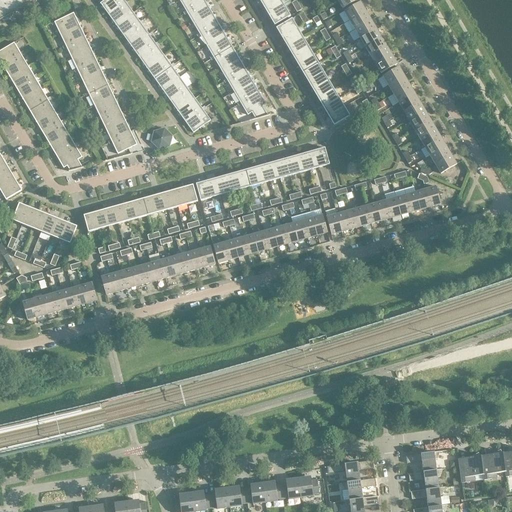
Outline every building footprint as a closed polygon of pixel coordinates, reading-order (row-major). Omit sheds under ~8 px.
[(31,2),(29,0),(0,0),(0,5),(7,17),(17,11),(17,10),(21,8),(31,2)] [(104,0),(100,4),(108,15),(128,0),(127,0),(125,0),(125,1),(124,0),(104,0)] [(129,2),(128,0),(108,15),(116,25),(133,13),(126,3),(129,2)] [(205,1),(204,0),(181,0),(180,1),(186,11),(183,13),(184,14),(205,1)] [(285,7),(280,0),(276,0),(264,8),(269,16),(285,7)] [(357,0),(337,0),(343,9),(357,0)] [(212,13),(205,1),(184,14),(185,15),(187,14),(193,24),(212,13)] [(366,11),(360,2),(344,12),(350,21),(366,11)] [(290,16),(285,7),(269,16),(274,26),(290,16)] [(371,20),(366,11),(350,21),(355,30),(371,20)] [(74,13),(66,16),(51,24),(52,25),(55,24),(60,35),(79,25),(74,13)] [(140,22),(133,13),(116,25),(123,36),(143,22),(143,21),(140,22)] [(219,24),(212,13),(193,24),(199,34),(197,35),(197,37),(219,24)] [(297,28),(292,19),(276,28),(282,37),(297,28)] [(376,29),(371,20),(355,30),(360,38),(376,29)] [(144,23),(143,22),(123,36),(131,47),(149,34),(142,25),(144,23)] [(225,35),(219,24),(197,37),(198,38),(201,36),(207,46),(225,35)] [(85,37),(79,25),(60,35),(65,45),(62,47),(63,48),(85,37)] [(303,37),(297,28),(282,37),(287,46),(303,37)] [(381,38),(376,29),(360,38),(365,47),(381,38)] [(155,44),(149,34),(131,47),(139,58),(159,43),(158,42),(155,44)] [(232,47),(225,35),(207,46),(213,57),(210,58),(211,59),(232,47)] [(91,49),(85,37),(63,48),(64,49),(66,48),(72,58),(91,49)] [(308,46),(303,37),(287,46),(292,55),(308,46)] [(386,46),(381,38),(365,47),(370,56),(386,46)] [(20,53),(14,43),(0,51),(0,61),(2,66),(24,53),(23,52),(20,53)] [(160,44),(159,43),(139,58),(147,68),(164,56),(157,46),(160,44)] [(313,54),(308,46),(292,55),(297,64),(313,54)] [(392,55),(386,46),(370,56),(376,65),(392,55)] [(239,58),(232,47),(211,59),(212,61),(214,59),(220,69),(239,58)] [(97,61),(91,49),(72,58),(77,69),(74,70),(74,72),(97,61)] [(24,54),(24,53),(2,66),(9,77),(28,66),(22,56),(24,54)] [(318,63),(313,54),(297,64),(302,73),(318,63)] [(397,64),(392,55),(376,65),(381,74),(397,64)] [(171,65),(164,56),(147,68),(154,79),(174,65),(173,64),(171,65)] [(246,70),(239,58),(220,69),(226,79),(224,81),(225,82),(246,70)] [(102,73),(97,61),(74,72),(75,73),(78,72),(83,82),(102,73)] [(324,72),(318,63),(302,73),(308,81),(324,72)] [(175,66),(174,65),(154,79),(162,90),(180,77),(173,68),(175,66)] [(34,76),(28,66),(9,77),(16,88),(37,76),(36,74),(34,76)] [(404,76),(399,67),(383,76),(388,86),(404,76)] [(252,81),(246,70),(225,82),(225,84),(228,82),(234,92),(252,81)] [(329,81),(324,72),(308,81),(313,90),(329,81)] [(108,85),(102,73),(83,82),(88,93),(85,94),(86,96),(108,85)] [(38,77),(37,76),(16,88),(23,100),(41,89),(35,79),(38,77)] [(409,85),(404,76),(388,86),(393,95),(409,85)] [(186,87),(180,77),(162,90),(170,101),(190,86),(189,85),(186,87)] [(259,93),(252,81),(234,92),(240,102),(237,104),(238,105),(259,93)] [(334,90),(329,81),(313,90),(318,99),(334,90)] [(114,97),(108,85),(86,96),(87,97),(89,96),(94,106),(114,97)] [(414,94),(409,85),(393,95),(399,103),(414,94)] [(191,88),(190,86),(170,101),(178,111),(195,99),(188,89),(191,88)] [(47,99),(41,89),(23,100),(29,111),(51,99),(50,97),(47,99)] [(339,98),(334,90),(318,99),(323,108),(339,98)] [(266,104),(259,93),(238,105),(239,106),(241,105),(248,115),(252,113),(256,119),(268,116),(262,107),(266,104)] [(420,103),(414,94),(399,103),(404,112),(420,103)] [(120,109),(114,97),(94,106),(100,117),(97,118),(97,120),(120,109)] [(344,107),(339,98),(323,108),(328,117),(344,107)] [(51,100),(51,99),(29,111),(36,123),(55,112),(49,101),(51,100)] [(202,108),(195,99),(178,111),(185,122),(205,108),(204,107),(202,108)] [(425,111),(420,103),(404,112),(409,121),(425,111)] [(350,116),(344,107),(328,117),(334,126),(350,116)] [(206,109),(205,108),(185,122),(193,133),(211,121),(204,111),(206,109)] [(125,121),(120,109),(97,120),(98,121),(101,120),(106,130),(125,121)] [(430,120),(425,111),(409,121),(414,130),(430,120)] [(61,122),(55,112),(36,123),(43,134),(64,121),(63,120),(61,122)] [(435,129),(430,120),(414,130),(420,139),(435,129)] [(65,123),(64,121),(43,134),(50,145),(68,134),(62,124),(65,123)] [(131,133),(125,121),(106,130),(111,141),(108,142),(109,143),(131,133)] [(441,138),(435,129),(420,139),(425,147),(441,138)] [(165,130),(162,131),(155,133),(152,143),(160,151),(170,148),(173,138),(165,130)] [(137,145),(131,133),(109,143),(110,145),(112,143),(118,154),(137,145)] [(74,144),(68,134),(50,145),(56,157),(78,144),(77,143),(74,144)] [(446,147),(441,138),(425,147),(430,156),(446,147)] [(78,145),(78,144),(56,157),(63,168),(67,166),(70,171),(83,168),(78,160),(82,158),(76,147),(78,145)] [(451,155),(446,147),(430,156),(435,165),(451,155)] [(325,148),(314,151),(319,168),(329,165),(325,148)] [(319,168),(314,151),(305,154),(309,171),(319,168)] [(309,171),(305,154),(295,157),(300,173),(309,171)] [(457,165),(451,155),(435,165),(441,174),(445,171),(446,173),(453,169),(452,168),(457,165)] [(300,173),(295,157),(285,159),(290,176),(300,173)] [(290,176),(285,159),(275,162),(280,179),(290,176)] [(280,179),(275,162),(265,165),(270,182),(280,179)] [(0,179),(11,173),(6,164),(0,167),(0,179)] [(270,182),(265,165),(255,168),(260,184),(270,182)] [(260,184),(255,168),(245,170),(250,187),(260,184)] [(250,187),(245,170),(236,173),(240,190),(250,187)] [(16,182),(11,173),(0,179),(0,190),(0,191),(16,182)] [(240,190),(236,173),(226,176),(230,193),(240,190)] [(230,193),(226,176),(216,179),(221,195),(230,193)] [(221,195),(216,179),(206,181),(211,198),(221,195)] [(211,198),(206,181),(196,184),(201,201),(211,198)] [(22,191),(16,182),(0,191),(6,201),(22,191)] [(198,202),(193,185),(183,188),(187,205),(198,202)] [(436,187),(425,190),(430,208),(441,205),(439,199),(441,199),(439,192),(437,192),(436,187)] [(187,205),(183,188),(173,191),(177,207),(187,205)] [(430,208),(425,190),(415,193),(420,210),(430,208)] [(177,207),(173,191),(163,194),(168,210),(177,207)] [(420,210),(415,193),(406,195),(411,213),(420,210)] [(168,210),(163,194),(153,196),(158,213),(168,210)] [(411,213),(406,195),(396,198),(401,216),(411,213)] [(158,213),(153,196),(143,199),(148,216),(158,213)] [(401,216),(396,198),(386,201),(391,219),(401,216)] [(148,216),(143,199),(133,202),(138,219),(148,216)] [(391,219),(386,201),(376,204),(381,221),(391,219)] [(138,219),(133,202),(123,205),(128,221),(138,219)] [(12,221),(22,225),(29,208),(19,204),(12,221)] [(381,221),(376,204),(366,206),(371,224),(381,221)] [(128,221),(123,205),(114,207),(118,224),(128,221)] [(371,224),(366,206),(356,209),(361,227),(371,224)] [(118,224),(114,207),(104,210),(108,227),(118,224)] [(39,211),(29,208),(22,225),(32,229),(39,211)] [(361,227),(356,209),(346,212),(351,230),(361,227)] [(108,227),(104,210),(94,213),(99,230),(108,227)] [(48,215),(39,211),(32,229),(41,232),(48,215)] [(351,230),(346,212),(337,215),(342,232),(351,230)] [(99,230),(94,213),(84,216),(88,232),(99,230)] [(57,219),(48,215),(41,232),(51,236),(57,219)] [(327,233),(322,215),(312,218),(317,236),(327,233)] [(342,232),(337,215),(326,218),(331,235),(342,232)] [(317,236),(312,218),(302,221),(307,239),(317,236)] [(67,223),(57,219),(51,236),(60,240),(67,223)] [(307,239),(302,221),(293,224),(298,242),(307,239)] [(77,227),(67,223),(60,240),(70,244),(77,227)] [(298,242),(293,224),(283,227),(288,244),(298,242)] [(288,244),(283,227),(273,229),(278,247),(288,244)] [(278,247),(273,229),(263,232),(268,250),(278,247)] [(268,250),(263,232),(253,235),(258,253),(268,250)] [(258,253),(253,235),(243,238),(248,256),(258,253)] [(248,256),(243,238),(233,240),(238,258),(248,256)] [(238,258),(233,240),(223,243),(228,261),(238,258)] [(228,261),(223,243),(213,246),(218,264),(228,261)] [(215,265),(210,247),(200,250),(205,268),(215,265)] [(205,268),(200,250),(190,253),(195,270),(205,268)] [(195,270),(190,253),(180,255),(185,273),(195,270)] [(185,273),(180,255),(170,258),(175,276),(185,273)] [(175,276),(170,258),(161,261),(166,279),(175,276)] [(166,279),(161,261),(151,264),(156,281),(166,279)] [(156,281),(151,264),(141,266),(146,284),(156,281)] [(146,284),(141,266),(131,269),(136,287),(146,284)] [(136,287),(131,269),(121,272),(126,290),(136,287)] [(126,290),(121,272),(111,275),(116,293),(126,290)] [(116,293),(111,275),(101,278),(106,295),(116,293)] [(97,301),(92,283),(82,286),(87,304),(97,301)] [(87,304),(82,286),(72,289),(77,307),(87,304)] [(77,307),(72,289),(62,292),(67,309),(77,307)] [(67,309),(62,292),(52,294),(57,312),(67,309)] [(57,312),(52,294),(42,297),(47,315),(57,312)] [(47,315),(42,297),(33,300),(38,318),(47,315)] [(38,318),(33,300),(22,303),(24,308),(22,308),(24,316),(26,315),(27,321),(38,318)] [(490,461),(482,462),(481,462),(483,475),(484,481),(497,479),(496,473),(505,472),(503,459),(504,459),(503,453),(501,453),(500,450),(495,453),(495,454),(489,455),(490,461)] [(511,457),(504,459),(503,459),(505,472),(506,478),(511,476),(511,451),(511,452),(511,457)] [(422,461),(423,472),(423,473),(436,471),(436,470),(435,460),(437,459),(439,453),(441,452),(405,457),(406,457),(407,464),(407,463),(422,461)] [(459,459),(458,459),(462,484),(475,482),(474,476),(483,475),(481,462),(482,462),(481,456),(479,456),(478,453),(473,456),(473,457),(467,458),(468,464),(460,465),(459,459)] [(373,461),(325,468),(327,468),(328,474),(345,472),(347,483),(360,481),(359,470),(373,468),(373,469),(373,462),(373,461)] [(443,470),(436,470),(436,471),(423,473),(423,472),(408,474),(408,475),(409,482),(410,482),(410,481),(424,479),(426,490),(439,489),(439,488),(437,477),(440,477),(441,470),(443,470)] [(311,477),(308,477),(298,479),(301,498),(313,497),(313,495),(319,494),(317,480),(311,481),(311,477)] [(301,498),(298,479),(286,480),(286,484),(281,485),(283,499),(288,498),(289,500),(301,498)] [(375,479),(360,481),(347,483),(340,484),(342,484),(346,490),(348,490),(349,500),(349,501),(363,499),(361,488),(375,486),(376,486),(375,479)] [(275,482),(272,482),(263,483),(265,503),(278,501),(277,500),(283,499),(281,485),(276,486),(275,482)] [(265,503),(263,483),(250,485),(251,489),(245,490),(247,504),(253,503),(253,505),(265,503)] [(239,487),(236,487),(227,488),(230,508),(242,506),(242,504),(247,504),(245,490),(240,491),(239,487)] [(446,487),(439,488),(439,489),(426,490),(410,492),(410,493),(411,493),(412,500),(412,499),(426,497),(428,508),(441,506),(440,495),(442,495),(444,488),(446,488),(446,487)] [(230,508),(227,488),(215,490),(215,494),(210,495),(212,509),(217,508),(217,510),(230,508)] [(204,491),(201,492),(191,493),(193,511),(199,511),(206,511),(206,509),(212,509),(210,495),(204,496),(204,491)] [(193,511),(191,493),(179,495),(179,499),(174,500),(175,511),(193,511)] [(364,511),(364,509),(372,508),(372,511),(379,510),(377,497),(378,497),(363,499),(349,501),(349,500),(342,501),(342,502),(344,502),(348,508),(350,508),(350,511),(364,511)] [(139,500),(136,501),(127,502),(127,511),(146,511),(145,504),(140,504),(139,500)] [(127,511),(127,502),(114,504),(115,508),(109,509),(109,511),(127,511)] [(330,504),(331,511),(335,511),(339,511),(337,503),(330,504)]
